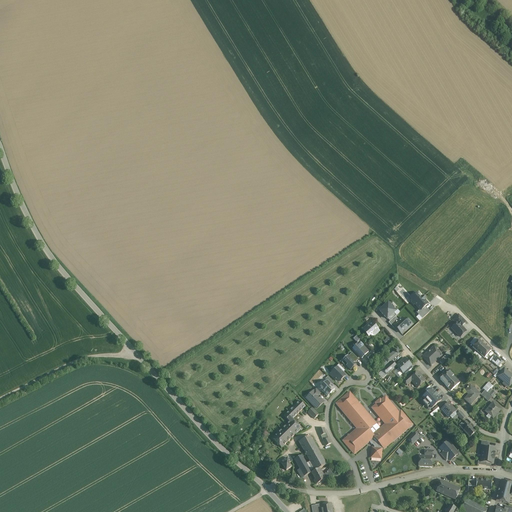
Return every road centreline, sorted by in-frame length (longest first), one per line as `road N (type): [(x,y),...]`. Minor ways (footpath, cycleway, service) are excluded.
road 1 (tertiary): [(267,491),(58,267),(0,147)]
road 2 (residential): [(504,436),(480,430),(380,319)]
road 3 (track): [(0,399),(74,361),(133,349)]
road 4 (residential): [(499,473),(435,471),(379,485)]
